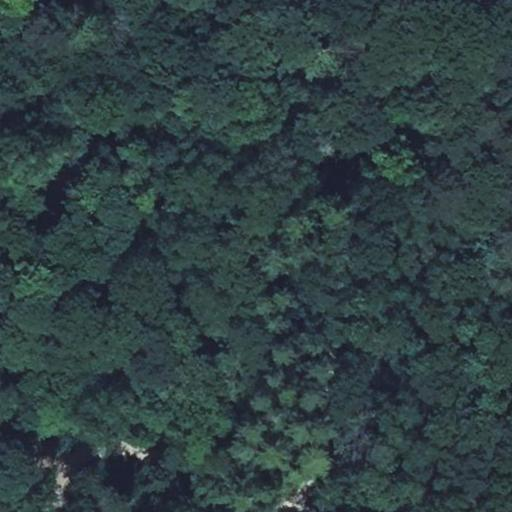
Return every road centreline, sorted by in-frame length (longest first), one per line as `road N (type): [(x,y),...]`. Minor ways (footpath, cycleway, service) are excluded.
road 1 (track): [(282,498),(360,511),(393,85),(484,0)]
road 2 (track): [(58,511),(86,460),(107,445),(282,498)]
